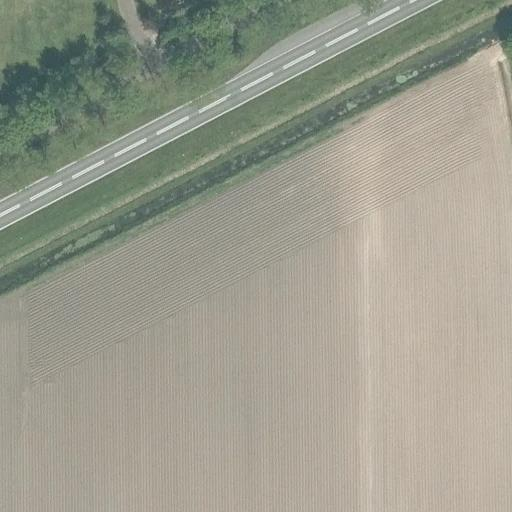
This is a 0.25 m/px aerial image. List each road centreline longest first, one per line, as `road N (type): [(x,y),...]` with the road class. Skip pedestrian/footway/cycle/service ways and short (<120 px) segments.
road 1 (trunk): [(0,215),(418,0)]
road 2 (unclassified): [(0,162),(295,0)]
